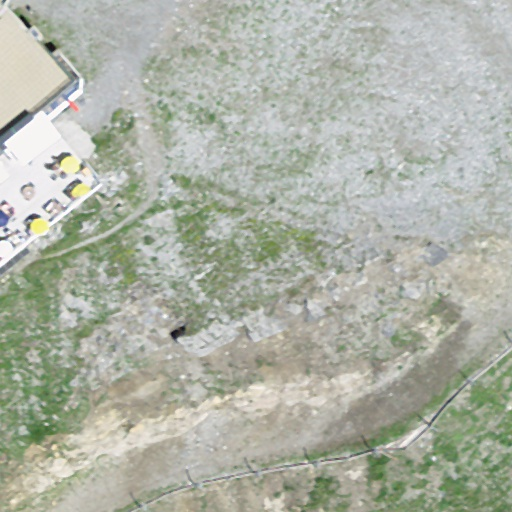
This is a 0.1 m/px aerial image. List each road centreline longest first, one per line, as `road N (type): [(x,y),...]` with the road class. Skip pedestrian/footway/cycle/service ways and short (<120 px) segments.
road 1 (track): [(511,317),(370,418),(169,468),(73,511)]
road 2 (track): [(56,0),(177,16),(373,8),(511,40)]
